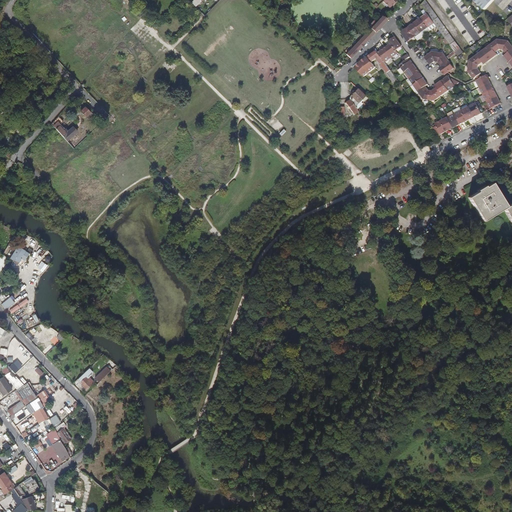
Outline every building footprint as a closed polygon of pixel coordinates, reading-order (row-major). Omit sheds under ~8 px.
[(445,39),(452,48),(454,51),(455,52),(460,48),(425,0),(424,0),(420,5),(427,13),(434,23),(436,26),(440,32),(441,33),(441,34),(445,39)] [(476,0),(486,9),(494,0),(476,0)] [(434,23),(427,13),(420,18),(428,28),(434,23)] [(351,59),(386,21),(385,17),(383,15),(375,23),(373,21),(370,24),(371,26),(371,27),(346,54),(351,59)] [(428,28),(420,18),(414,23),(421,33),(428,28)] [(421,33),(414,23),(408,27),(415,37),(421,33)] [(415,37),(408,27),(401,32),(408,42),(415,37)] [(402,46),(395,36),(394,37),(391,39),(389,41),(391,43),(396,50),(402,46)] [(501,49),(503,40),(498,39),(491,44),(490,45),(495,52),(499,49),(501,49)] [(511,50),(511,44),(509,41),(503,40),(501,49),(505,50),(508,54),(511,50)] [(396,50),(391,43),(385,48),(392,58),(398,53),(396,50)] [(497,55),(495,52),(490,45),(484,50),(490,59),(493,57),(497,55)] [(392,58),(385,48),(378,53),(383,61),(385,63),(392,58)] [(460,48),(455,52),(455,53),(458,57),(463,53),(460,48)] [(490,59),(484,50),(477,55),(483,62),(484,64),(488,61),(490,59)] [(448,59),(455,53),(455,52),(454,51),(447,56),(446,57),(448,59)] [(436,62),(438,53),(432,52),(427,56),(424,57),(425,58),(427,60),(428,62),(430,65),(435,62),(436,62)] [(446,57),(444,54),(438,53),(436,62),(439,62),(442,66),(449,61),(448,59),(446,57)] [(355,68),(364,77),(376,67),(375,65),(377,63),(372,54),(361,62),(355,68)] [(483,62),(477,55),(476,56),(471,60),(470,66),(479,67),(479,65),(483,62)] [(404,72),(414,64),(412,62),(411,60),(410,60),(407,57),(403,60),(401,62),(403,65),(401,67),(397,70),(400,74),(404,72)] [(390,70),(385,63),(383,61),(379,64),(393,83),(397,80),(396,78),(390,70)] [(454,68),(449,61),(442,66),(439,68),(442,71),(442,72),(444,75),(448,72),(454,68)] [(414,64),(404,72),(409,78),(418,71),(416,67),(414,64)] [(482,74),(479,69),(479,67),(470,66),(470,71),(475,79),(482,74)] [(47,86),(50,82),(44,76),(43,75),(45,73),(39,68),(38,70),(39,71),(37,73),(41,77),(39,80),(40,81),(42,83),(43,82),(47,86)] [(413,84),(423,77),(421,75),(418,71),(409,78),(406,80),(410,86),(413,84)] [(480,88),(491,82),(489,80),(487,75),(477,81),(480,88)] [(456,86),(451,80),(448,76),(441,81),(449,91),(456,86)] [(425,80),(423,77),(413,84),(410,86),(416,94),(418,92),(418,91),(425,86),(428,84),(425,80)] [(449,91),(441,81),(437,84),(435,86),(437,88),(442,96),(449,91)] [(494,90),(492,85),(491,82),(480,88),(484,95),(494,90)] [(429,100),(431,90),(428,90),(425,86),(418,91),(418,92),(419,93),(423,99),(429,100)] [(355,106),(363,97),(366,100),(368,98),(358,88),(349,97),(349,99),(350,99),(355,106)] [(441,97),(442,96),(437,88),(434,91),(431,90),(429,100),(436,101),(441,97)] [(498,97),(496,94),(494,90),(484,95),(487,102),(498,97)] [(406,105),(411,101),(408,97),(399,103),(403,110),(407,107),(406,105)] [(501,104),(499,100),(498,97),(487,102),(491,109),(501,104)] [(358,111),(355,106),(350,99),(345,102),(354,114),(358,111)] [(479,108),(478,107),(478,106),(476,103),(469,107),(475,118),(482,114),(480,110),(479,108)] [(475,118),(469,107),(462,111),(467,121),(475,118)] [(94,115),(91,111),(89,113),(84,108),(80,111),(87,118),(88,117),(90,119),(94,115)] [(467,121),(462,111),(455,114),(461,125),(467,121)] [(461,125),(455,114),(448,118),(454,128),(461,125)] [(63,137),(68,132),(67,131),(66,132),(63,128),(62,128),(59,125),(62,121),(58,117),(51,124),(63,137)] [(454,128),(448,118),(441,121),(446,132),(454,128)] [(446,132),(441,121),(436,124),(437,126),(433,129),(438,135),(441,134),(441,135),(446,132)] [(68,143),(78,133),(73,128),(68,132),(63,137),(63,138),(68,143)] [(3,153),(8,157),(10,155),(11,153),(6,149),(3,153)] [(1,180),(0,181),(0,197),(0,198),(9,187),(1,180)] [(511,203),(508,207),(493,183),(487,187),(486,186),(478,190),(479,192),(469,198),(484,221),(504,209),(507,213),(505,214),(511,224),(511,203)] [(20,258),(25,251),(21,249),(14,261),(14,263),(16,264),(18,264),(21,259),(20,258)] [(1,304),(5,309),(10,302),(7,299),(1,304)] [(8,367),(14,374),(18,370),(12,363),(8,367)] [(43,374),(38,368),(35,371),(40,377),(43,374)] [(100,381),(109,372),(106,369),(104,372),(103,371),(94,379),(98,383),(100,381)] [(90,373),(87,370),(83,374),(78,379),(87,389),(93,382),(87,376),(90,373)] [(78,379),(83,374),(81,371),(75,377),(77,380),(78,379)] [(2,377),(0,378),(0,391),(3,396),(11,390),(2,377)] [(104,386),(100,381),(98,383),(91,390),(95,394),(104,386)] [(35,398),(28,387),(22,392),(29,402),(35,398)] [(44,391),(37,395),(42,402),(49,397),(44,391)] [(36,399),(30,404),(34,411),(42,406),(36,399)] [(42,408),(37,411),(42,421),(47,418),(42,408)] [(60,436),(59,437),(64,445),(71,440),(63,429),(67,426),(64,422),(56,428),(58,432),(57,433),(60,436)] [(67,458),(69,457),(68,455),(58,441),(53,444),(59,453),(60,452),(62,455),(64,454),(67,458)] [(32,481),(30,477),(23,482),(29,493),(38,488),(33,480),(32,481)] [(80,496),(83,482),(76,481),(74,494),(80,496)] [(22,496),(29,495),(27,492),(24,494),(18,485),(13,488),(19,496),(22,496)] [(31,496),(22,499),(28,510),(30,510),(35,508),(31,496)]
